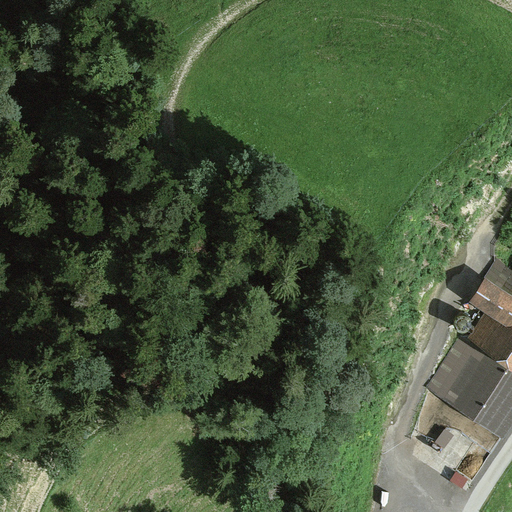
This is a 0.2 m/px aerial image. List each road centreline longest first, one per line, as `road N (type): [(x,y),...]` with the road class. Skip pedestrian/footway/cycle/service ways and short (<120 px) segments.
road 1 (track): [(384,511),(456,281),(511,197)]
road 2 (track): [(254,0),(216,27),(121,144),(0,209)]
road 3 (track): [(0,123),(195,50)]
